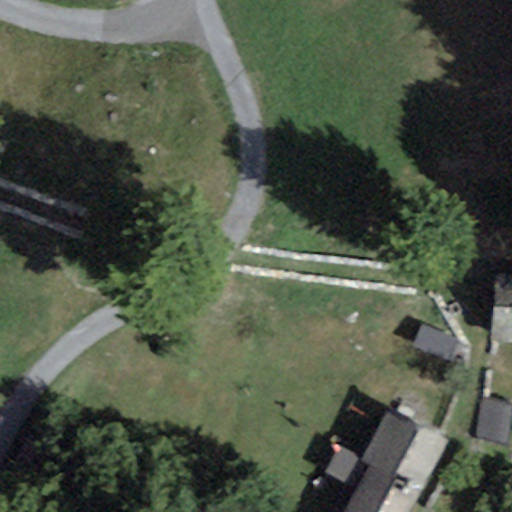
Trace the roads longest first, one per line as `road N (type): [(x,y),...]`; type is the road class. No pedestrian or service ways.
road 1 (track): [(0,437),(60,356),(212,245),(241,209),(251,179),(248,124),(196,0)]
road 2 (unclassified): [(0,3),(102,27),(151,20),(178,0)]
